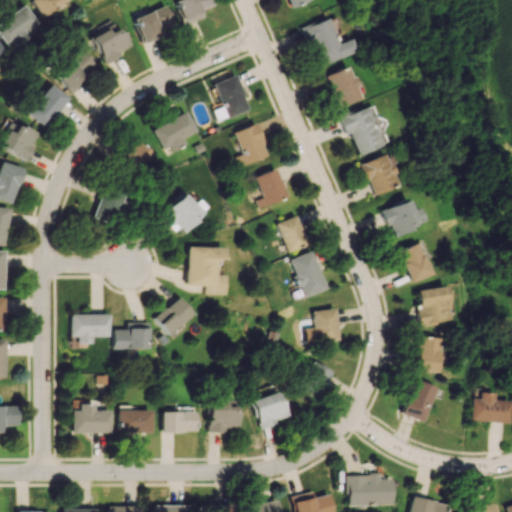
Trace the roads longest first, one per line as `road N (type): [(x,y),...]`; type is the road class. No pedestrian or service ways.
road 1 (residential): [(42,474),(46,234),(70,162),(110,115),(149,87),(260,36)]
road 2 (residential): [(244,0),(381,332),(382,357),(351,415)]
road 3 (residential): [(0,474),(252,472),(296,462),(351,415)]
road 4 (residential): [(351,415),(409,455),(439,465),(511,466)]
